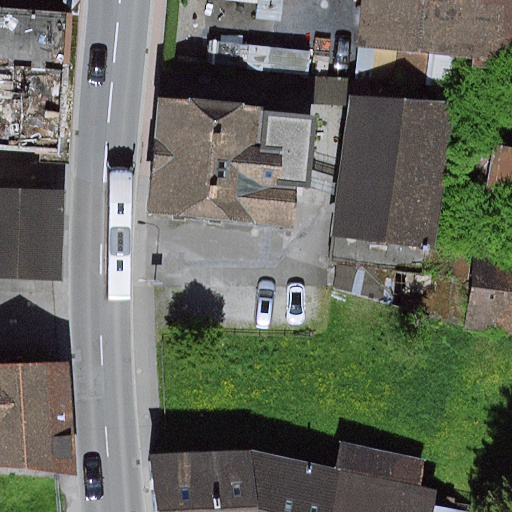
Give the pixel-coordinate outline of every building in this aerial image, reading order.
[(511,0),(379,0),(374,48),(511,61),(511,0)] [(0,147),(74,150),(81,13),(0,8),(0,147)] [(311,105),(158,95),(150,214),(290,222),(292,187),(306,188),(311,105)] [(346,226),(424,235),(438,107),(360,98),(346,226)] [(0,272),(66,275),(69,189),(0,186),(0,272)] [(511,243),(487,241),(479,325),(511,328),(511,243)] [(71,356),(0,358),(0,463),(74,461),(71,356)] [(254,445),(157,453),(162,511),(437,511),(443,488),(427,483),(431,459),(352,441),(343,468),(254,445)]
